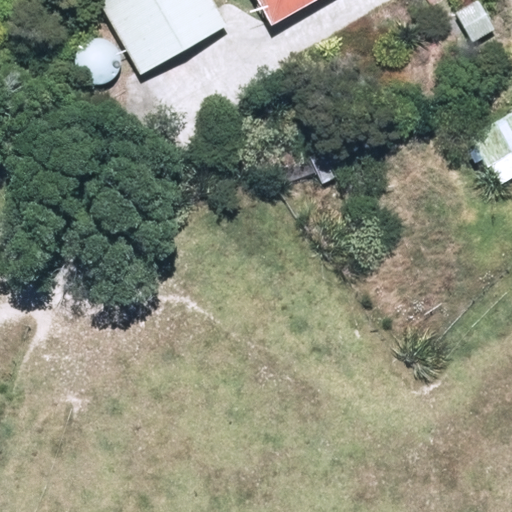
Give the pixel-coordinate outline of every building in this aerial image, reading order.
[(104,0),(93,6),(134,79),(222,31),(204,0),(104,0)] [(247,0),(264,29),(314,0),(247,0)] [(491,31),(474,2),(451,15),(468,44),(491,31)] [(511,122),(508,116),(466,140),(472,150),(463,156),(470,166),(477,162),(483,171),(485,170),(497,189),(511,180),(511,163),(508,157),(511,154),(511,122)] [(308,165),(317,187),(344,176),(334,153),(308,165)]
